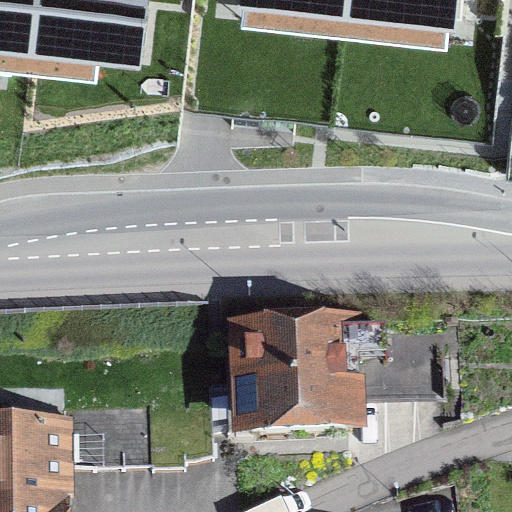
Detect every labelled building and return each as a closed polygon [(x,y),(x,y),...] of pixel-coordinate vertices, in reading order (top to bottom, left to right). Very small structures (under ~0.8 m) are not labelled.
[(0,0),(0,41),(31,45),(36,0),(0,0)] [(36,0),(31,45),(137,56),(142,0),(36,0)] [(346,0),(346,4),(451,15),(453,0),(346,0)] [(444,391),(442,332),(248,339),(251,435),(342,433),(348,433),(344,394),(444,391)] [(0,511),(52,511),(52,509),(66,509),(66,470),(185,469),(185,461),(213,460),(211,407),(65,409),(66,431),(0,431),(0,511)]
